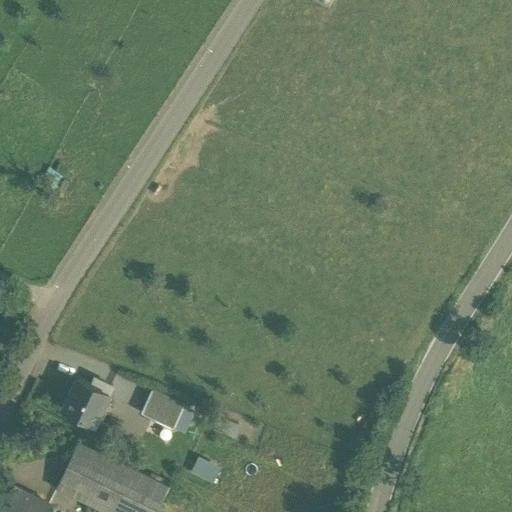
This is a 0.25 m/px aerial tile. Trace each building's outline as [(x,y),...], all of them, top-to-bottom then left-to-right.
[(78,380),(64,410),(94,425),(112,388),(96,380),(92,386),(78,380)] [(153,388),(141,417),(174,431),(186,402),(153,388)] [(155,511),(168,486),(78,443),(57,488),(107,511),(155,511)] [(217,481),(224,465),(201,455),(194,471),(217,481)] [(45,511),(49,504),(13,487),(0,511),(45,511)]
